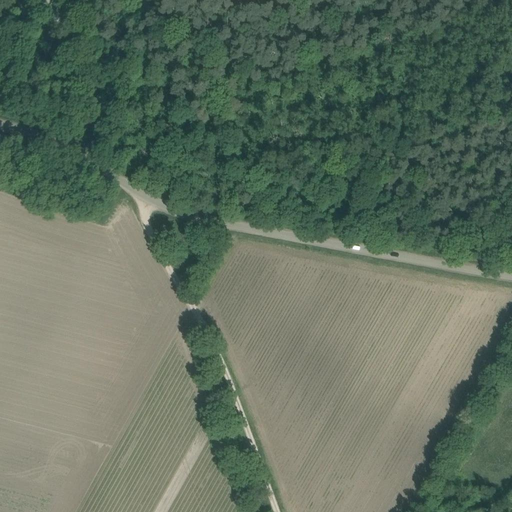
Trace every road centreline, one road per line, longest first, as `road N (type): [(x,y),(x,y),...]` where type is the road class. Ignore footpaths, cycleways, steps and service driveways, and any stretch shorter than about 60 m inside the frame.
road 1 (unclassified): [(511,276),(161,207),(100,165),(0,123)]
road 2 (track): [(141,194),(272,511)]
